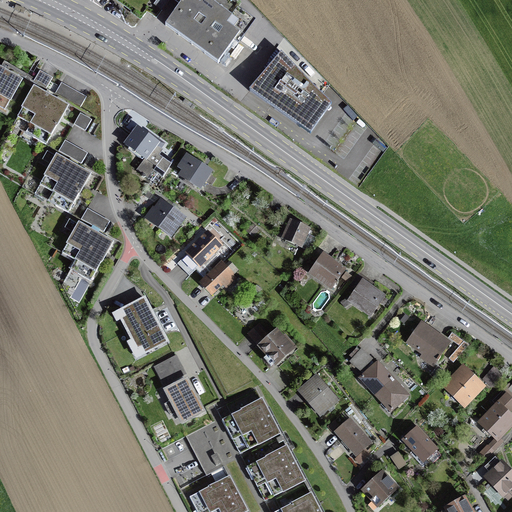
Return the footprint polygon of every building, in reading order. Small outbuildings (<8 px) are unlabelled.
[(118,0),(143,17),(153,4),(160,10),(166,0),(118,0)] [(179,1),(176,0),(167,0),(164,8),(173,12),(179,1)] [(232,0),(186,0),(166,27),(222,67),(245,35),(233,27),(245,9),(232,0)] [(24,13),(26,8),(16,4),(14,8),(24,13)] [(335,110),(288,58),(255,96),(314,137),(335,110)] [(25,83),(0,69),(0,96),(13,104),(25,83)] [(55,81),(42,73),(35,85),(48,92),(55,81)] [(68,101),(74,90),(61,83),(55,94),(68,101)] [(71,108),(36,89),(24,111),(38,118),(32,129),(54,141),(71,108)] [(74,90),(68,101),(81,108),(87,97),(74,90)] [(93,123),(82,117),(75,129),(87,135),(93,123)] [(162,146),(139,129),(126,147),(149,163),(162,146)] [(89,157),(66,144),(59,155),(82,168),(89,157)] [(94,177),(59,159),(47,181),(61,188),(56,198),(77,209),(94,177)] [(216,175),(190,160),(179,180),(205,195),(216,175)] [(160,201),(147,222),(175,240),(188,219),(160,201)] [(112,225),(90,213),(84,224),(106,236),(112,225)] [(314,235),(293,225),(284,244),(305,254),(314,235)] [(116,245),(82,227),(70,248),(83,255),(78,264),(99,276),(116,245)] [(210,234),(187,256),(202,272),(225,250),(210,234)] [(349,275),(327,259),(312,280),(334,296),(349,275)] [(222,265),(200,287),(214,301),(236,280),(222,265)] [(389,302),(366,286),(351,307),(375,323),(389,302)] [(168,342),(144,298),(118,312),(142,356),(168,342)] [(268,334),(259,324),(248,333),(257,344),(268,334)] [(453,348),(423,326),(408,347),(438,369),(453,348)] [(298,353),(279,333),(261,351),(280,370),(298,353)] [(354,367),(365,354),(360,349),(349,362),(354,367)] [(365,354),(354,367),(360,372),(371,359),(365,354)] [(179,357),(156,368),(167,390),(189,379),(179,357)] [(375,395),(393,378),(380,364),(362,381),(375,395)] [(489,391),(466,369),(445,391),(468,413),(489,391)] [(503,378),(494,370),(484,381),(493,390),(503,378)] [(341,404),(317,378),(299,395),(322,420),(341,404)] [(393,378),(375,395),(393,416),(412,398),(393,378)] [(191,382),(168,394),(185,428),(209,416),(191,382)] [(496,404),(508,414),(511,410),(511,397),(511,396),(511,386),(509,384),(502,390),(506,393),(496,404)] [(262,399),(222,420),(229,433),(238,428),(249,450),(257,446),(280,434),(262,399)] [(511,418),(508,414),(496,404),(481,420),(500,438),(511,424),(511,418)] [(375,445),(352,420),(336,434),(359,459),(375,445)] [(441,451),(419,429),(404,443),(425,466),(441,451)] [(257,462),(247,467),(254,480),(263,475),(275,496),(304,481),(286,446),(267,456),(262,447),(251,452),(257,462)] [(398,453),(391,457),(399,468),(405,463),(398,453)] [(511,469),(506,463),(486,481),(506,502),(511,495),(511,469)] [(400,490),(383,473),(365,492),(381,509),(400,490)] [(229,476),(189,496),(196,509),(206,504),(210,511),(243,511),(247,510),(229,476)] [(281,509),(275,511),(320,511),(311,493),(292,503),(287,493),(276,499),(281,509)] [(476,511),(470,499),(447,510),(447,511),(476,511)]
